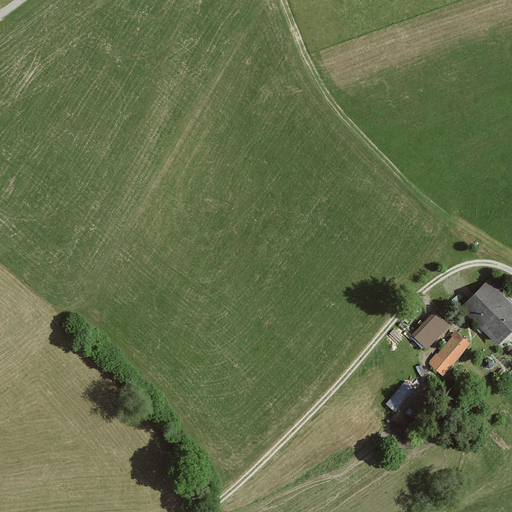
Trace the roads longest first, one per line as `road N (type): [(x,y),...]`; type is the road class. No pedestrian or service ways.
road 1 (track): [(497,265),(464,265),(432,282),(274,450),(201,511)]
road 2 (track): [(288,0),(339,113),(506,267)]
